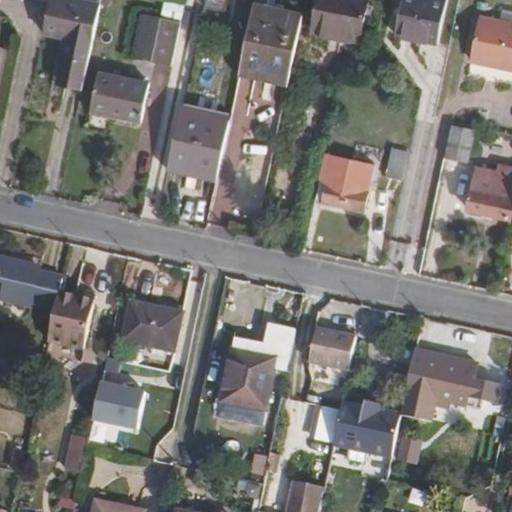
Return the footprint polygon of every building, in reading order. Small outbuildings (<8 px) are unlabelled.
[(82,0),(48,0),(41,33),(58,36),(65,37),(56,76),(82,81),(99,3),(82,0)] [(316,0),(309,31),(358,41),(366,0),(316,0)] [(400,0),(393,34),(434,43),(443,0),(400,0)] [(237,75),(286,85),(301,11),(254,1),(237,75)] [(511,10),(499,7),(497,21),(511,23),(511,10)] [(155,62),(171,65),(181,20),(164,17),(155,62)] [(511,23),(497,21),(477,17),(468,58),(511,67),(511,23)] [(202,26),(195,62),(212,66),(219,30),(202,26)] [(49,82),(80,89),(82,81),(56,76),(65,37),(58,36),(49,82)] [(99,73),(91,112),(142,123),(150,84),(99,73)] [(169,168),(216,178),(228,120),(181,111),(169,168)] [(449,124),(441,160),(465,164),(473,128),(449,124)] [(385,176),(400,179),(406,152),(391,149),(385,176)] [(317,202),(361,211),(370,167),(325,158),(317,202)] [(496,177),(476,173),(467,209),(509,218),(511,206),(511,198),(511,193),(511,166),(500,164),(499,169),(496,177)] [(477,165),(476,173),(496,177),(499,169),(477,165)] [(58,292),(61,276),(37,270),(37,268),(0,259),(0,298),(54,310),(58,292)] [(54,310),(47,341),(84,349),(94,300),(58,292),(54,310)] [(132,301),(125,340),(173,350),(181,311),(132,301)] [(358,336),(319,329),(312,369),(351,376),(358,336)] [(232,348),(221,399),(267,409),(277,358),(232,348)] [(414,352),(408,382),(436,388),(434,398),(481,408),(483,398),(496,401),(500,386),(473,379),(476,366),(414,352)] [(145,391),(102,381),(93,419),(136,429),(145,391)] [(364,404),(342,399),(334,442),(350,446),(348,457),(367,461),(369,450),(392,455),(401,412),(383,408),(384,402),(365,398),(364,404)] [(84,470),(88,435),(69,433),(64,467),(84,470)] [(287,511),(318,511),(323,492),(293,486),(287,511)] [(140,511),(95,503),(93,511),(140,511)]
